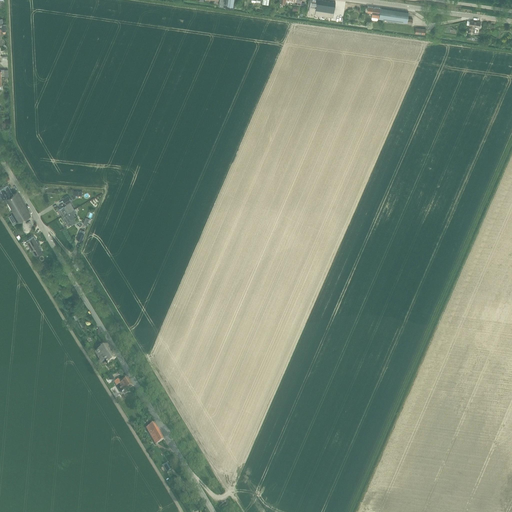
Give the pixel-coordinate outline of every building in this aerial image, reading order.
[(316,13),(333,15),(335,1),(325,0),(310,0),(310,7),(316,8),(316,13)] [(372,12),(372,17),(371,19),(372,20),(377,21),(378,20),(378,19),(412,24),(413,19),(408,18),(409,12),(368,6),(367,12),(372,12)] [(480,22),(471,21),(469,32),(474,33),(475,26),(479,27),(480,22)] [(8,185),(0,189),(0,193),(1,195),(0,196),(0,198),(1,200),(3,199),(4,199),(4,200),(4,201),(10,211),(12,215),(16,224),(31,215),(18,192),(17,192),(13,194),(8,185)] [(68,196),(63,199),(66,204),(71,201),(68,196)] [(58,210),(59,210),(62,217),(74,209),(70,203),(68,204),(58,210)] [(62,217),(66,223),(68,227),(74,224),(76,223),(76,222),(74,218),(76,217),(74,214),(76,212),(74,209),(62,217)] [(27,241),(25,243),(26,245),(28,243),(35,255),(42,251),(39,245),(40,244),(39,242),(37,243),(34,236),(26,241),(27,241)] [(100,364),(101,364),(102,365),(106,362),(107,364),(116,359),(106,341),(101,344),(103,348),(95,352),(100,361),(99,362),(100,364)] [(119,380),(114,382),(116,386),(119,391),(121,390),(122,392),(124,391),(125,392),(126,392),(127,391),(127,390),(127,389),(131,387),(132,386),(128,379),(122,382),(121,383),(119,380)] [(146,428),(156,445),(164,440),(154,423),(146,428)] [(168,463),(163,466),(167,473),(172,470),(168,463)]
